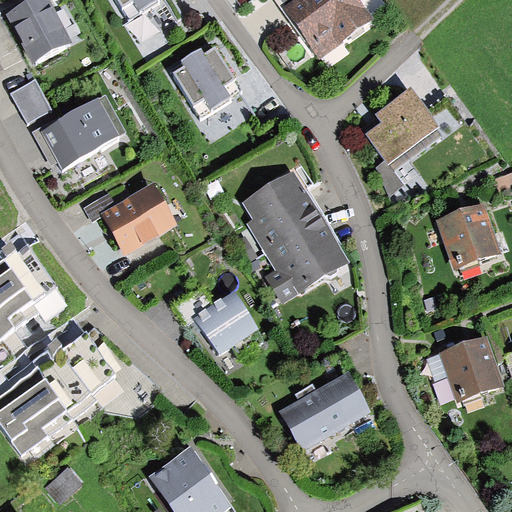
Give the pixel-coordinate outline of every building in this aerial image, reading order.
[(49,0),(37,0),(7,16),(34,69),(74,48),(49,0)] [(115,0),(129,21),(164,0),(115,0)] [(279,0),(284,6),(281,9),(319,61),(376,20),(361,0),(279,0)] [(206,58),(202,53),(182,66),(184,69),(173,76),(202,122),(243,97),(215,53),(206,58)] [(36,80),(12,94),(28,123),(53,110),(36,80)] [(411,88),(375,114),(381,122),(366,133),(393,169),(444,133),(411,88)] [(108,100),(44,135),(63,171),(128,136),(108,100)] [(511,173),(495,180),(501,193),(511,188),(511,173)] [(282,307),(350,266),(331,236),(307,197),(294,176),(243,208),(253,223),(247,227),(277,276),(267,282),(282,307)] [(155,184),(102,214),(126,255),(178,226),(155,184)] [(484,205),(439,222),(458,273),(503,256),(484,205)] [(23,238),(1,253),(4,256),(0,258),(0,343),(65,296),(23,238)] [(236,291),(194,319),(219,356),(242,341),(261,329),(236,291)] [(0,369),(0,427),(29,466),(103,412),(139,417),(163,394),(93,330),(61,352),(56,346),(48,352),(50,353),(9,383),(0,369)] [(485,338),(440,354),(458,406),(504,390),(485,338)] [(362,407),(356,397),(364,392),(342,353),(334,358),(301,376),(309,390),(294,399),(298,406),(279,416),(301,455),(326,441),(335,435),(346,429),(368,417),(362,407)] [(191,448),(151,477),(175,511),(226,511),(233,508),(191,448)] [(71,473),(52,486),(65,504),(84,490),(71,473)]
